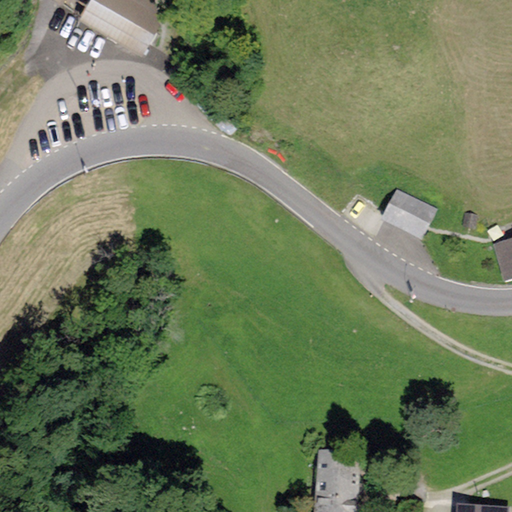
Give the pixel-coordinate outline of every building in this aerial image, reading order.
[(94,0),(85,17),(82,25),(130,50),(147,59),(160,34),(145,0),(94,0)] [(398,191),(382,224),(425,244),(440,211),(398,191)] [(480,217),(466,214),(463,227),(477,230),(480,217)] [(511,241),(494,247),(504,285),(511,282),(511,241)] [(361,511),(366,459),(320,455),(314,511),(361,511)]
